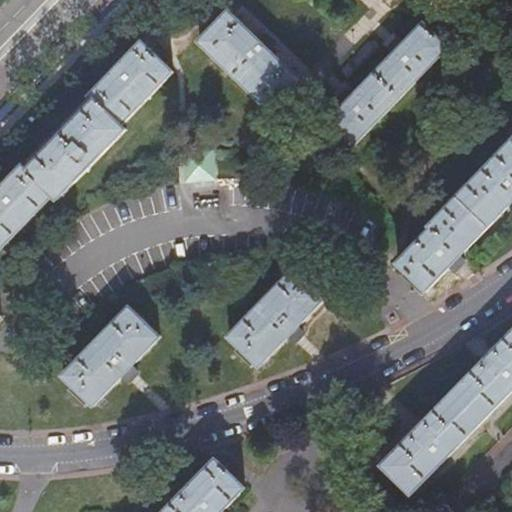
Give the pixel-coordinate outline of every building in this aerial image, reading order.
[(266,40),(262,36),(257,41),(227,14),(198,44),(268,112),(299,80),(268,51),(272,46),(266,40)] [(340,99),(346,105),(325,126),(349,148),(445,49),(421,27),(401,47),(396,42),(391,48),(388,51),(392,56),(356,94),(351,89),(345,95),(340,99)] [(89,98),(121,126),(172,74),(142,44),(115,72),(89,98)] [(121,126),(89,98),(50,138),(20,168),(52,197),(58,202),(125,131),(121,126)] [(511,136),(427,226),(429,229),(395,264),(423,293),(511,201),(511,136)] [(52,197),(20,168),(0,188),(0,250),(1,252),(52,197)] [(325,299),(293,270),(227,339),(258,368),(287,338),(293,343),(297,338),(302,333),(297,328),(325,299)] [(158,340),(127,311),(62,379),(92,407),(119,379),(126,384),(132,379),(136,375),(129,369),(158,340)] [(511,391),(511,333),(380,469),(410,497),(511,391)] [(220,511),(243,489),(214,462),(166,511),(220,511)]
